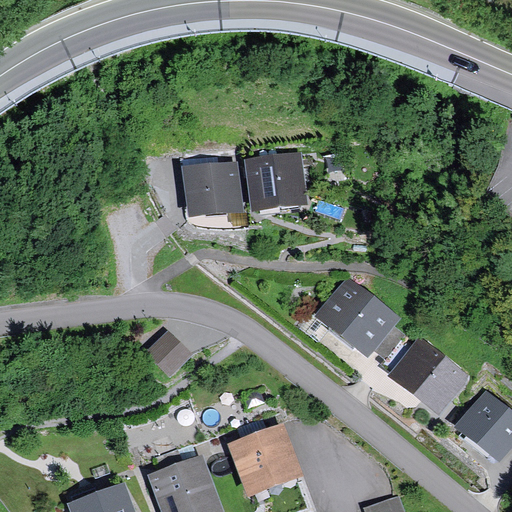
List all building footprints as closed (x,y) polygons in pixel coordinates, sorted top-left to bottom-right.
[(186,160),(193,215),(236,210),(231,169),(218,171),(216,156),(186,160)] [(299,209),(298,202),(300,202),(295,161),(252,167),(257,207),(279,205),(280,211),(299,209)] [(369,348),(385,360),(399,342),(404,335),(348,290),(325,319),(334,326),(329,333),(353,351),(358,345),(366,352),(369,348)] [(167,336),(147,356),(169,378),(189,358),(167,336)] [(414,354),(399,342),(385,360),(382,364),(410,385),(407,392),(422,403),(427,399),(439,409),(462,379),(420,346),(414,354)] [(464,429),(499,456),(511,438),(511,417),(488,399),(464,429)] [(280,435),(234,452),(250,493),(296,475),(280,435)] [(202,511),(203,511),(214,506),(199,464),(154,481),(165,511),(202,511)] [(76,510),(76,511),(126,511),(120,494),(76,510)] [(366,511),(365,511),(400,511),(397,500),(366,511)]
